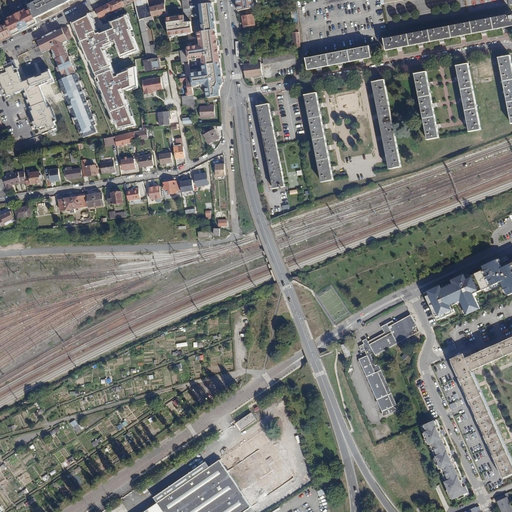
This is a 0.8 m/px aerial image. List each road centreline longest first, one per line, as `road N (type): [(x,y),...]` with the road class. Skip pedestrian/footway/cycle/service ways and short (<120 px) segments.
road 1 (tertiary): [(73,511),(412,291)]
road 2 (residential): [(238,94),(227,145),(178,172),(0,203)]
road 3 (secondary): [(313,355),(255,203),(238,94)]
road 4 (residential): [(511,44),(250,92)]
road 5 (residential): [(412,291),(432,335),(425,371),(482,499)]
road 6 (residential): [(250,92),(276,211)]
